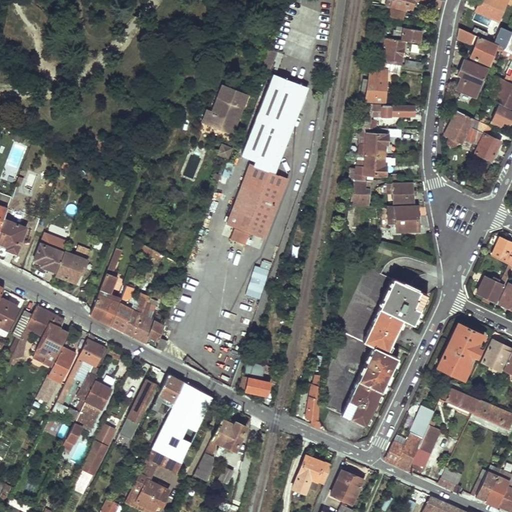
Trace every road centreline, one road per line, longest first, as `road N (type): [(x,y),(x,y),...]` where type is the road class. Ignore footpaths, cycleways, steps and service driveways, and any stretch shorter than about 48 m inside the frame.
road 1 (residential): [(368,459),(191,377),(0,270)]
road 2 (unknown): [(194,370),(224,283),(214,233),(235,169)]
road 3 (residential): [(432,183),(429,144),(455,0)]
road 4 (residential): [(368,459),(450,297)]
road 5 (residential): [(485,511),(368,459)]
